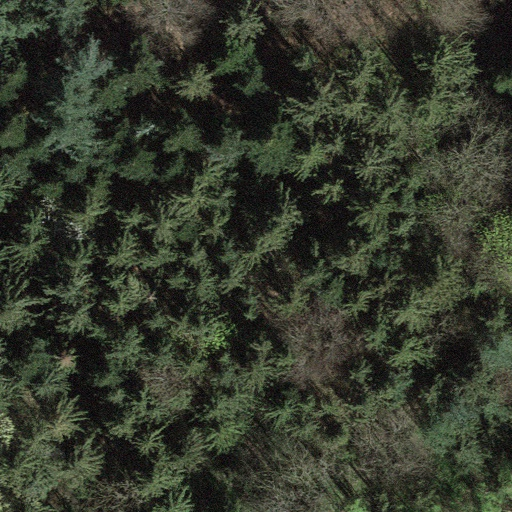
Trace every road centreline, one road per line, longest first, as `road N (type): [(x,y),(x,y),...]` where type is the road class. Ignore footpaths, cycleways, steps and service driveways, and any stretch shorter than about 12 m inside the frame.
road 1 (track): [(511,303),(458,0)]
road 2 (track): [(114,511),(0,248)]
